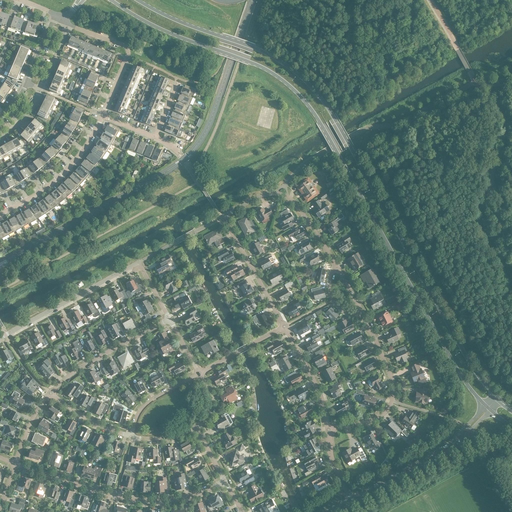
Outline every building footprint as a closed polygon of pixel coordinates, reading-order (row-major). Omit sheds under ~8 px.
[(7,15),(5,14),(1,25),(8,27),(11,18),(7,16),(7,15)] [(16,19),(11,18),(8,27),(15,30),(19,19),(16,18),(16,19)] [(21,20),(19,19),(15,30),(23,32),(26,22),(21,21),(21,20)] [(30,24),(26,22),(23,32),(30,34),(33,24),(31,23),(30,24)] [(36,24),(33,24),(30,34),(37,37),(40,27),(35,26),(36,24)] [(67,47),(72,49),(76,39),(71,37),(67,47)] [(81,41),(76,39),(72,49),(77,51),(81,41)] [(86,43),(81,41),(77,51),(82,53),(86,43)] [(91,45),(86,43),(82,53),(87,55),(91,45)] [(26,45),(22,44),(21,47),(20,46),(17,51),(27,55),(30,50),(25,48),(26,45)] [(96,47),(91,45),(87,55),(92,57),(96,47)] [(101,50),(96,47),(92,57),(97,59),(101,50)] [(106,52),(101,50),(97,59),(102,62),(106,52)] [(27,55),(17,51),(15,56),(25,60),(27,55)] [(114,55),(111,54),(106,52),(102,62),(110,65),(114,55)] [(25,60),(15,56),(13,61),(23,65),(25,60)] [(62,60),(60,64),(60,65),(70,69),(72,64),(62,60)] [(23,65),(13,61),(11,66),(21,70),(23,65)] [(70,69),(60,65),(58,70),(68,74),(70,69)] [(133,65),(131,70),(141,75),(143,69),(133,65)] [(21,70),(11,66),(9,71),(19,75),(21,70)] [(68,74),(58,70),(55,75),(66,79),(68,74)] [(141,75),(131,70),(129,75),(139,80),(141,75)] [(19,75),(9,71),(7,76),(17,80),(19,75)] [(91,72),(88,79),(96,83),(98,78),(99,79),(100,75),(91,72)] [(66,79),(55,75),(53,80),(64,84),(66,79)] [(139,80),(129,75),(127,80),(137,85),(139,80)] [(159,76),(157,81),(167,85),(169,80),(159,76)] [(5,79),(2,84),(11,90),(14,85),(5,79)] [(96,83),(88,79),(84,87),(94,91),(95,88),(94,88),(96,83)] [(64,84),(53,80),(51,85),(61,89),(64,84)] [(137,85),(127,80),(125,85),(135,90),(137,85)] [(167,85),(157,81),(155,86),(165,90),(167,85)] [(0,82),(0,88),(8,94),(11,90),(2,84),(0,82)] [(61,89),(51,85),(49,90),(59,95),(61,89)] [(135,90),(125,85),(123,90),(133,95),(135,90)] [(196,90),(185,85),(184,88),(183,87),(181,93),(182,93),(193,98),(196,90)] [(165,90),(155,86),(153,91),(162,95),(165,90)] [(94,91),(84,87),(81,95),(89,98),(91,94),(92,94),(94,91)] [(133,95),(123,90),(121,95),(130,99),(133,95)] [(162,95),(153,91),(150,96),(160,100),(162,95)] [(182,93),(181,96),(180,95),(177,101),(178,101),(179,101),(189,105),(193,98),(182,93)] [(47,95),(45,99),(44,100),(54,105),(57,100),(47,95)] [(89,98),(81,95),(78,103),(87,107),(88,104),(87,103),(89,98)] [(130,99),(121,95),(119,100),(128,104),(130,99)] [(160,100),(150,96),(148,101),(158,105),(160,100)] [(54,105),(44,100),(42,105),(52,110),(54,105)] [(128,104),(119,100),(116,105),(126,109),(128,104)] [(158,105),(148,101),(146,106),(156,110),(158,105)] [(179,101),(178,101),(178,103),(176,103),(174,108),(175,109),(175,108),(186,113),(189,105),(179,101)] [(52,110),(42,105),(40,110),(50,115),(52,110)] [(126,109),(116,105),(114,110),(124,115),(126,109)] [(76,106),(73,114),(81,117),(83,113),(84,113),(85,110),(76,106)] [(156,110),(146,106),(144,111),(154,115),(156,110)] [(175,108),(175,109),(174,111),(173,110),(171,116),(172,116),(183,121),(186,113),(175,108)] [(50,115),(40,110),(37,115),(39,116),(38,118),(41,120),(43,118),(47,120),(50,115)] [(154,115),(144,111),(142,116),(152,120),(154,115)] [(81,117),(73,114),(69,121),(78,126),(80,123),(78,122),(81,117)] [(152,120),(142,116),(140,121),(150,125),(152,120)] [(172,116),(171,119),(170,118),(168,124),(169,124),(180,128),(183,121),(172,116)] [(41,120),(38,118),(37,121),(35,119),(31,123),(40,130),(43,126),(40,123),(41,120)] [(78,126),(69,121),(65,128),(72,132),(75,128),(76,129),(78,126)] [(40,130),(31,123),(28,127),(36,135),(40,130)] [(104,131),(105,131),(106,131),(116,137),(118,132),(120,128),(110,123),(108,126),(107,128),(106,128),(104,131)] [(169,124),(168,126),(167,126),(164,131),(176,136),(180,128),(169,124)] [(36,135),(28,127),(24,131),(32,139),(36,135)] [(72,132),(65,128),(61,134),(69,140),(71,137),(70,137),(72,132)] [(32,139),(24,131),(20,136),(24,139),(22,141),(27,145),(32,139)] [(106,131),(105,131),(103,135),(102,135),(100,138),(101,139),(101,138),(112,144),(116,137),(106,131)] [(69,140),(61,134),(56,140),(63,146),(66,142),(67,143),(69,140)] [(17,138),(13,141),(12,141),(17,151),(22,148),(17,138)] [(101,138),(101,139),(100,141),(99,142),(98,142),(96,145),(97,145),(107,152),(110,147),(112,144),(101,138)] [(49,145),(51,147),(58,153),(60,151),(59,150),(63,146),(56,140),(55,141),(53,139),(49,145)] [(128,151),(136,154),(141,143),(140,143),(138,142),(139,141),(133,139),(128,151)] [(17,151),(12,141),(7,144),(13,153),(17,151)] [(141,142),(140,143),(141,143),(136,154),(144,157),(148,146),(146,145),(146,144),(144,143),(141,142)] [(13,153),(7,144),(3,146),(8,156),(13,153)] [(97,145),(94,149),(93,149),(91,152),(92,152),(102,159),(107,152),(97,145)] [(148,145),(148,146),(144,157),(151,160),(156,150),(156,149),(153,148),(154,147),(148,145)] [(58,153),(51,147),(45,152),(51,158),(55,155),(56,156),(58,153)] [(156,148),(156,149),(156,150),(151,160),(159,164),(164,153),(161,152),(162,151),(156,148)] [(51,158),(45,152),(39,158),(46,165),(49,163),(48,162),(51,158)] [(92,152),(91,154),(89,156),(88,155),(86,158),(87,159),(96,166),(100,162),(102,159),(92,152)] [(46,165),(39,158),(33,163),(39,170),(43,166),(44,167),(46,165)] [(87,159),(84,163),(83,162),(81,165),(82,165),(91,173),(96,166),(87,159)] [(39,170),(33,163),(27,168),(33,176),(35,174),(35,173),(39,170)] [(82,165),(80,167),(79,169),(78,168),(75,171),(76,172),(85,180),(89,176),(91,173),(82,165)] [(33,176),(27,168),(20,172),(25,179),(29,177),(30,178),(33,176)] [(25,179),(20,172),(14,176),(18,185),(21,183),(21,182),(25,179)] [(76,172),(73,175),(72,174),(70,177),(71,178),(79,186),(85,180),(76,172)] [(18,185),(14,176),(6,180),(10,188),(15,185),(15,186),(18,185)] [(71,178),(69,180),(67,181),(66,180),(64,183),(65,184),(65,183),(73,192),(77,188),(79,186),(71,178)] [(308,198),(317,192),(308,179),(298,185),(308,198)] [(10,188),(6,180),(0,183),(0,186),(4,193),(6,191),(6,190),(10,188)] [(65,183),(65,184),(61,187),(60,186),(58,188),(58,189),(59,189),(67,198),(73,192),(65,183)] [(59,189),(58,189),(57,191),(55,192),(54,191),(51,193),(52,194),(59,203),(64,200),(67,198),(59,189)] [(52,194),(48,197),(48,196),(45,198),(45,199),(46,199),(53,209),(59,203),(52,194)] [(46,199),(45,199),(43,201),(42,202),(41,201),(38,203),(38,204),(39,204),(45,214),(50,211),(53,209),(46,199)] [(328,215),(329,214),(330,213),(330,212),(329,211),(329,210),(327,207),(329,205),(329,204),(328,202),(327,202),(326,202),(324,204),(324,203),(321,205),(318,200),(313,204),(315,207),(316,207),(316,208),(313,210),(318,218),(325,213),(326,215),(327,215),(328,215)] [(39,204),(38,204),(35,207),(34,206),(31,208),(31,209),(32,209),(38,218),(45,214),(39,204)] [(263,208),(256,212),(261,222),(268,218),(268,217),(272,214),(269,209),(265,211),(263,208)] [(32,209),(31,209),(30,210),(28,211),(27,210),(24,212),(24,213),(25,213),(30,223),(35,221),(38,218),(32,209)] [(280,215),(282,218),(281,218),(283,221),(282,222),(281,222),(283,225),(281,226),(283,230),(291,226),(293,225),(291,222),(294,221),(290,213),(288,214),(286,211),(280,215)] [(25,213),(24,213),(20,215),(20,214),(16,216),(17,217),(23,227),(30,223),(25,213)] [(337,218),(335,220),(327,226),(329,229),(327,230),(329,233),(330,232),(332,235),(339,230),(336,227),(338,225),(336,222),(344,217),(341,213),(336,217),(337,218)] [(17,217),(13,219),(12,218),(9,220),(10,221),(16,231),(23,227),(17,217)] [(246,218),(242,220),(243,221),(239,223),(246,236),(250,234),(249,233),(253,231),(255,234),(258,232),(253,223),(250,225),(246,218)] [(10,221),(6,223),(5,222),(2,224),(2,225),(3,225),(8,235),(16,231),(10,221)] [(3,225),(2,225),(0,226),(0,237),(1,239),(8,235),(3,225)] [(297,229),(291,232),(287,234),(290,238),(291,237),(294,242),(306,235),(303,229),(298,231),(297,229)] [(217,230),(204,237),(208,244),(213,241),(216,247),(219,245),(216,240),(221,237),(217,230)] [(337,246),(341,253),(350,247),(347,243),(351,241),(347,235),(342,238),(344,242),(337,246)] [(312,249),(308,241),(296,247),(300,255),(312,249)] [(263,252),(258,243),(251,246),(256,256),(263,252)] [(225,249),(216,254),(218,258),(219,261),(220,261),(220,262),(224,260),(225,263),(234,258),(230,251),(227,252),(225,249)] [(311,266),(321,260),(317,253),(313,255),(313,256),(311,257),(311,256),(306,258),(311,266)] [(354,271),(364,265),(362,260),(360,261),(358,258),(360,257),(357,253),(346,260),(349,264),(350,262),(352,266),(351,266),(354,271)] [(172,257),(171,254),(161,260),(159,261),(160,264),(155,267),(159,274),(163,272),(164,273),(165,273),(166,274),(167,274),(169,273),(170,272),(170,270),(170,269),(170,268),(167,264),(172,262),(169,258),(172,257)] [(271,254),(268,256),(263,259),(264,261),(260,264),(263,269),(275,263),(271,254)] [(234,265),(233,266),(225,270),(225,271),(223,272),(225,277),(226,277),(228,276),(228,277),(231,276),(233,280),(244,274),(240,267),(236,269),(234,265)] [(323,283),(324,278),(326,270),(318,268),(317,273),(316,272),(315,276),(316,277),(315,281),(323,283)] [(379,283),(371,270),(360,276),(363,280),(365,279),(369,288),(379,283)] [(283,278),(279,271),(268,277),(272,284),(280,280),(281,283),(287,279),(286,276),(283,278)] [(172,293),(178,290),(175,285),(172,278),(163,283),(166,290),(169,288),(172,293)] [(136,287),(133,281),(127,284),(132,292),(135,290),(136,293),(142,290),(139,285),(136,287)] [(243,285),(241,282),(233,287),(235,290),(237,289),(242,297),(253,291),(250,286),(248,287),(246,284),(243,285)] [(319,287),(311,289),(312,293),(313,293),(315,300),(325,297),(323,290),(320,291),(319,287)] [(113,291),(111,293),(114,298),(115,301),(116,300),(116,301),(119,299),(121,302),(128,299),(124,291),(122,292),(123,293),(120,295),(118,291),(117,289),(116,290),(115,289),(115,290),(114,290),(113,291)] [(281,301),(290,296),(286,289),(278,294),(281,301)] [(383,300),(378,291),(376,293),(377,295),(370,299),(373,305),(371,306),(373,310),(382,305),(380,301),(383,300)] [(175,302),(173,304),(176,309),(181,306),(183,309),(191,304),(187,296),(186,297),(184,293),(173,298),(175,302)] [(107,295),(101,298),(104,304),(101,306),(105,313),(110,310),(108,307),(112,305),(107,295)] [(137,302),(141,310),(150,305),(147,300),(142,302),(139,297),(133,301),(134,303),(137,302)] [(257,302),(249,299),(248,304),(244,302),(242,310),(250,313),(251,309),(255,310),(257,302)] [(286,310),(290,317),(299,312),(296,308),(300,305),(297,300),(292,303),(293,306),(286,310)] [(95,311),(91,304),(84,307),(89,316),(93,314),(95,318),(100,315),(97,309),(95,311)] [(153,311),(150,305),(141,310),(146,318),(143,320),(145,323),(151,319),(148,313),(153,311)] [(197,313),(194,308),(188,312),(190,315),(183,318),(186,325),(195,320),(193,316),(197,313)] [(333,321),(338,316),(331,308),(330,309),(331,309),(329,311),(328,311),(325,314),(333,321)] [(78,311),(71,314),(78,326),(83,323),(84,324),(87,322),(84,317),(82,318),(78,311)] [(393,321),(388,312),(379,317),(382,322),(381,323),(383,326),(383,325),(384,326),(393,321)] [(257,314),(251,318),(255,325),(257,323),(258,325),(259,326),(261,325),(263,328),(270,325),(265,314),(259,317),(257,314)] [(120,319),(127,332),(135,327),(129,317),(126,318),(125,316),(120,319)] [(65,318),(58,322),(63,331),(69,328),(70,331),(74,329),(71,324),(69,325),(65,318)] [(341,327),(341,328),(341,329),(342,331),(343,331),(344,334),(354,329),(350,322),(347,323),(345,320),(339,324),(341,327)] [(300,335),(309,330),(305,323),(296,328),(300,335)] [(116,324),(108,329),(113,339),(120,336),(118,332),(120,331),(116,324)] [(51,325),(45,329),(50,338),(55,335),(57,338),(61,336),(58,331),(55,332),(51,325)] [(204,331),(201,326),(196,328),(197,332),(190,336),(193,342),(203,337),(200,333),(204,331)] [(397,328),(389,331),(391,334),(386,336),(389,344),(398,339),(396,335),(399,334),(397,328)] [(96,337),(101,346),(106,343),(105,340),(107,338),(103,330),(98,333),(100,335),(96,337)] [(38,332),(31,336),(36,346),(41,343),(43,347),(48,344),(45,338),(42,340),(38,332)] [(171,344),(164,332),(158,335),(160,338),(155,341),(157,344),(159,343),(162,348),(170,344),(171,344)] [(352,345),(363,340),(359,332),(348,338),(352,345)] [(320,340),(317,335),(311,338),(313,341),(305,345),(309,352),(318,347),(316,342),(320,340)] [(32,349),(27,340),(21,343),(21,342),(18,344),(20,349),(18,350),(21,355),(25,353),(25,352),(32,349)] [(84,344),(89,352),(95,349),(90,340),(84,344)] [(211,355),(218,351),(213,341),(201,347),(205,355),(210,352),(211,355)] [(273,346),(271,343),(265,346),(268,351),(272,350),(275,355),(281,352),(280,351),(284,348),(281,341),(273,346)] [(174,353),(170,344),(162,348),(161,349),(164,354),(162,355),(164,358),(174,353)] [(69,351),(74,361),(80,357),(77,351),(80,350),(77,345),(74,346),(75,348),(69,351)] [(361,348),(362,350),(360,352),(358,349),(352,352),(355,357),(358,355),(360,359),(369,353),(365,346),(361,348)] [(141,347),(134,351),(139,360),(146,356),(145,355),(150,353),(147,348),(144,349),(144,350),(143,351),(141,347)] [(405,347),(399,349),(400,352),(395,354),(398,362),(400,361),(401,364),(406,362),(405,359),(407,357),(405,352),(407,351),(405,347)] [(6,350),(1,353),(7,364),(13,361),(11,359),(14,357),(11,352),(8,353),(6,350)] [(317,358),(313,360),(316,365),(318,368),(326,364),(325,361),(322,355),(323,355),(321,352),(320,350),(314,353),(316,355),(317,358)] [(128,352),(117,357),(119,361),(120,361),(123,367),(130,364),(134,362),(128,352)] [(61,365),(63,368),(69,364),(65,356),(60,358),(58,354),(53,357),(58,367),(61,365)] [(290,363),(286,357),(277,362),(279,366),(281,365),(285,371),(294,366),(292,362),(290,363)] [(376,366),(372,359),(363,364),(366,371),(376,366)] [(39,369),(48,378),(54,372),(49,366),(51,364),(46,360),(42,364),(43,365),(39,369)] [(111,376),(119,372),(113,361),(105,365),(106,367),(102,369),(106,375),(110,373),(111,376)] [(172,364),(167,367),(170,372),(174,370),(176,374),(185,369),(182,363),(174,367),(172,364)] [(417,364),(410,367),(413,372),(410,373),(414,382),(418,381),(419,385),(420,384),(421,385),(425,383),(425,382),(426,382),(425,378),(421,369),(420,369),(417,364)] [(224,368),(218,372),(219,375),(213,378),(217,385),(226,380),(224,376),(227,374),(224,368)] [(335,379),(330,368),(322,372),(328,383),(335,379)] [(94,371),(86,375),(91,383),(94,382),(95,383),(96,383),(102,379),(102,378),(103,377),(101,372),(96,375),(94,371)] [(152,378),(150,379),(154,387),(164,381),(160,373),(158,375),(157,373),(155,372),(151,374),(151,376),(152,378)] [(295,372),(284,378),(287,383),(291,381),(293,385),(302,380),(298,374),(296,375),(295,372)] [(381,382),(377,376),(369,380),(370,381),(368,382),(368,383),(370,387),(371,387),(372,386),(373,387),(374,386),(377,391),(382,388),(380,383),(381,382)] [(26,381),(23,385),(20,383),(18,386),(20,388),(30,396),(36,389),(32,386),(34,384),(31,381),(25,377),(23,379),(26,381)] [(139,394),(146,390),(142,384),(145,382),(142,377),(137,379),(139,382),(134,385),(139,394)] [(72,385),(65,394),(66,394),(66,393),(71,397),(71,398),(73,395),(76,397),(83,387),(78,383),(75,387),(72,385)] [(341,387),(338,383),(333,385),(335,388),(329,391),(334,399),(339,396),(337,393),(340,392),(338,389),(341,387)] [(226,400),(228,403),(236,399),(235,395),(236,394),(234,390),(233,391),(231,387),(225,390),(227,394),(221,397),(223,401),(226,400)] [(300,388),(299,389),(288,395),(291,401),(298,397),(301,401),(303,400),(304,400),(310,397),(305,389),(302,391),(300,388)] [(426,393),(427,390),(419,389),(419,393),(416,392),(415,402),(426,404),(428,394),(426,393)] [(130,405),(136,400),(127,390),(127,391),(122,396),(122,395),(121,396),(130,405)] [(12,396),(9,401),(11,403),(16,406),(15,407),(19,409),(24,401),(18,397),(20,395),(14,391),(11,396),(12,396)] [(86,407),(87,405),(90,406),(90,405),(94,399),(88,395),(87,395),(86,396),(83,395),(78,403),(86,407)] [(376,399),(364,396),(362,404),(374,408),(376,399)] [(348,404),(345,399),(340,402),(342,405),(335,409),(338,415),(347,411),(345,406),(348,404)] [(104,405),(98,402),(93,411),(100,414),(101,412),(104,414),(108,406),(105,404),(104,405)] [(122,410),(123,407),(114,405),(113,410),(119,412),(116,421),(124,424),(127,412),(122,410)] [(306,408),(304,405),(294,411),(295,414),(299,412),(302,419),(306,417),(306,418),(310,416),(310,415),(313,412),(310,406),(306,408)] [(51,407),(47,412),(50,414),(49,416),(49,417),(48,419),(53,422),(54,420),(57,422),(60,418),(57,416),(59,412),(51,407)] [(17,422),(21,416),(12,411),(8,417),(17,422)] [(418,415),(413,411),(409,416),(409,417),(408,418),(406,416),(401,423),(405,425),(404,426),(405,427),(406,428),(407,427),(410,429),(416,420),(415,419),(418,415)] [(225,414),(224,414),(221,416),(222,418),(217,420),(217,423),(214,424),(213,426),(217,432),(223,428),(223,429),(230,426),(232,423),(228,416),(228,415),(227,415),(227,414),(226,414),(225,414)] [(74,427),(76,423),(70,420),(67,424),(64,428),(71,431),(69,434),(72,436),(76,429),(74,427)] [(47,421),(46,423),(41,421),(38,428),(46,433),(48,430),(49,431),(53,425),(47,421)] [(306,433),(303,434),(305,438),(316,432),(314,428),(316,427),(313,421),(311,422),(311,421),(301,427),(303,430),(304,429),(306,433)] [(401,431),(392,422),(385,429),(394,438),(401,431)] [(17,430),(9,426),(7,431),(5,431),(4,434),(14,438),(17,430)] [(85,442),(91,431),(85,428),(79,439),(85,442)] [(232,437),(229,432),(223,435),(226,441),(223,442),(226,449),(236,443),(233,437),(232,437)] [(46,438),(35,433),(32,442),(43,446),(46,438)] [(100,437),(96,435),(93,442),(95,443),(94,445),(100,448),(105,438),(101,436),(100,437)] [(375,440),(372,435),(364,438),(370,448),(374,446),(376,449),(381,446),(378,439),(375,440)] [(410,436),(407,438),(414,445),(416,442),(410,436)] [(310,442),(303,446),(306,451),(303,453),(305,457),(315,452),(313,448),(317,446),(316,443),(317,443),(315,438),(309,441),(310,442)] [(0,444),(0,446),(0,447),(0,448),(10,451),(12,444),(3,441),(1,444),(0,444)] [(113,441),(111,451),(114,452),(114,453),(122,455),(124,449),(120,448),(120,447),(121,443),(113,441)] [(192,448),(188,441),(180,446),(184,452),(185,451),(187,455),(190,454),(188,450),(192,448)] [(172,447),(164,449),(166,458),(169,458),(170,459),(173,459),(173,461),(178,460),(177,451),(173,452),(172,447)] [(141,449),(134,448),(132,456),(129,456),(128,462),(134,463),(135,459),(140,460),(141,449)] [(366,457),(361,448),(357,449),(357,448),(351,451),(350,449),(342,453),(347,463),(355,458),(355,457),(358,455),(361,460),(366,457)] [(31,451),(29,457),(38,460),(40,456),(42,457),(44,452),(37,449),(36,452),(31,451)] [(157,449),(149,449),(149,459),(154,459),(154,464),(161,464),(161,457),(157,457),(157,449)] [(236,450),(226,456),(225,456),(231,468),(239,463),(240,465),(245,462),(242,456),(240,457),(236,450)] [(50,464),(59,467),(62,456),(53,454),(50,464)] [(318,462),(315,457),(311,459),(312,460),(304,464),(308,471),(304,474),(306,476),(312,473),(311,470),(316,467),(314,464),(318,462)] [(69,462),(66,461),(62,470),(70,473),(73,463),(75,463),(76,459),(73,458),(72,461),(70,460),(69,461),(69,462)] [(192,462),(190,460),(185,462),(187,467),(191,465),(192,469),(201,464),(198,459),(192,462)] [(88,464),(80,461),(79,465),(81,466),(80,469),(83,470),(81,476),(87,478),(90,468),(86,467),(88,464)] [(100,467),(96,466),(95,466),(94,470),(90,468),(87,478),(93,480),(94,475),(99,477),(102,468),(101,467),(100,468),(100,467)] [(208,478),(203,469),(196,473),(201,482),(208,478)] [(241,483),(243,481),(245,485),(254,480),(252,475),(250,476),(249,474),(248,474),(247,474),(245,471),(237,476),(241,483)] [(106,474),(103,483),(111,485),(112,481),(115,482),(117,475),(110,473),(109,473),(109,475),(106,474)] [(131,476),(123,474),(121,480),(125,481),(123,486),(131,488),(134,479),(131,478),(131,477),(131,476)] [(174,479),(176,490),(183,488),(182,482),(185,481),(184,474),(178,475),(179,478),(174,479)] [(328,483),(324,476),(320,478),(319,475),(310,479),(313,485),(317,483),(319,488),(328,483)] [(22,485),(18,483),(16,490),(22,492),(24,488),(28,489),(31,480),(24,478),(22,485)] [(155,482),(156,493),(164,492),(164,489),(167,488),(166,482),(166,478),(159,478),(160,481),(155,482)] [(150,490),(151,481),(147,481),(147,482),(141,482),(140,492),(147,492),(147,490),(150,490)] [(43,485),(37,483),(34,492),(40,494),(39,497),(42,498),(46,488),(42,487),(43,485)] [(251,494),(248,496),(252,504),(264,497),(259,489),(257,491),(254,485),(248,489),(251,494)] [(49,495),(52,496),(52,498),(58,500),(60,493),(57,492),(58,488),(52,486),(49,495)] [(73,492),(66,490),(63,500),(70,502),(73,492)] [(81,495),(78,505),(81,506),(81,507),(87,509),(89,504),(87,504),(89,498),(81,495)] [(217,495),(212,498),(209,500),(213,508),(218,505),(219,507),(223,505),(217,495)] [(271,499),(267,501),(262,504),(257,507),(259,511),(272,511),(273,511),(272,511),(270,506),(274,504),(271,499)] [(105,504),(98,501),(95,510),(94,510),(95,511),(94,511),(106,511),(107,510),(104,509),(105,504)] [(18,506),(12,504),(9,511),(12,511),(19,511),(20,509),(23,510),(25,504),(19,502),(18,506)] [(202,503),(198,504),(198,505),(194,507),(195,508),(193,508),(194,511),(204,511),(205,511),(202,503)]
